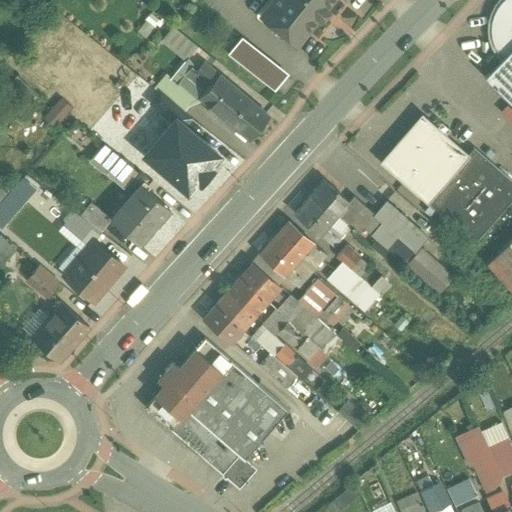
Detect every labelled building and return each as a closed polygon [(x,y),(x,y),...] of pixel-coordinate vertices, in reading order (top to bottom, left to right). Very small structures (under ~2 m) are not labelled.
[(273,0),(273,2),(262,15),(296,43),(317,16),(319,18),(322,18),(328,11),(327,8),(325,6),(330,0),(273,0)] [(511,0),(503,0),(502,1),(497,8),(494,15),(491,22),(491,30),(492,38),(494,46),(498,53),(503,58),(511,48),(511,0)] [(175,26),(163,41),(187,60),(199,45),(175,26)] [(241,37),(227,54),(274,91),(288,74),(241,37)] [(511,48),(503,58),(484,77),(511,104),(511,48)] [(219,75),(198,57),(191,65),(197,69),(194,73),(209,86),(219,75)] [(270,118),(219,75),(209,86),(199,98),(211,107),(210,108),(218,115),(219,114),(250,140),(270,118)] [(169,76),(163,76),(153,88),(183,113),(195,99),(169,76)] [(62,99),(47,119),(58,126),(73,106),(62,99)] [(511,180),(474,148),(468,155),(446,136),(451,131),(449,130),(448,131),(439,127),(437,129),(422,115),(381,162),(427,203),(474,244),(511,201),(511,180)] [(195,138),(174,121),(145,155),(187,191),(218,155),(197,137),(195,138)] [(136,173),(104,145),(89,161),(102,172),(106,173),(123,188),(136,173)] [(336,191),(324,181),(309,197),(310,197),(335,219),(338,216),(352,228),(351,229),(354,232),(355,231),(359,234),(364,228),(374,217),(373,216),(374,214),(354,196),(349,203),(338,193),(339,192),(337,190),(336,191)] [(141,185),(111,220),(132,238),(131,239),(140,246),(171,211),(141,185)] [(335,219),(310,197),(296,213),(334,247),(340,239),(339,238),(343,233),(331,223),(335,219)] [(428,238),(386,201),(374,214),(373,216),(374,217),(364,228),(371,234),(381,223),(412,250),(415,253),(428,238)] [(111,220),(92,203),(81,216),(96,228),(101,232),(111,220)] [(81,216),(75,212),(63,225),(84,243),(96,228),(81,216)] [(326,255),(288,222),(274,238),(299,260),(303,256),(314,266),(318,262),(320,263),(326,255)] [(412,250),(381,223),(371,234),(370,235),(377,241),(372,246),(397,267),(401,263),(406,268),(407,266),(410,263),(404,259),(412,250)] [(2,235),(0,236),(0,262),(2,265),(17,251),(2,235)] [(299,260),(274,238),(260,253),(298,287),(305,279),(303,278),(307,274),(296,264),(299,260)] [(511,239),(488,260),(511,288),(511,239)] [(123,266),(94,241),(84,253),(87,255),(69,277),(66,275),(64,276),(93,301),(123,266)] [(368,265),(346,245),(337,256),(343,261),(342,262),(359,276),(368,265)] [(451,277),(421,251),(410,263),(407,266),(438,293),(451,277)] [(281,287),(252,262),(240,277),(268,302),(281,287)] [(342,262),(327,279),(349,298),(364,281),(358,277),(359,276),(342,262)] [(59,283),(39,266),(27,280),(47,297),(59,283)] [(240,277),(227,291),(256,316),(268,302),(240,277)] [(337,296),(318,279),(298,301),(302,305),(317,319),(337,296)] [(381,301),(368,288),(358,299),(371,312),(381,301)] [(256,316),(227,291),(215,305),(244,330),(256,316)] [(290,295),(277,309),(295,327),(302,318),(295,313),(302,305),(298,301),(290,295)] [(88,324),(61,301),(31,336),(57,358),(88,324)] [(244,330),(215,305),(202,319),(231,344),(244,330)] [(277,309),(266,322),(316,367),(327,355),(295,327),(277,309)] [(311,370),(262,325),(254,334),(258,338),(256,340),(271,353),(271,352),(302,380),(311,370)] [(237,366),(205,338),(179,368),(173,363),(157,381),(163,386),(145,407),(222,474),(235,460),(239,464),(243,458),(244,457),(245,458),(286,410),(287,410),(288,409),(255,381),(237,366)] [(297,376),(271,353),(260,365),(286,388),(297,376)] [(264,371),(246,356),(237,366),(255,381),(264,371)] [(473,429),(457,437),(463,451),(484,441),(478,427),(475,428),(475,427),(473,427),(473,429)] [(334,435),(315,450),(323,460),(344,443),(334,435)] [(484,441),(463,451),(470,467),(492,456),(484,441)] [(492,456),(470,467),(483,494),(495,488),(501,477),(492,456)] [(243,458),(239,464),(235,460),(222,474),(239,489),(257,468),(245,458),(244,457),(243,458)] [(448,487),(456,506),(480,496),(473,477),(448,487)] [(440,483),(422,492),(431,511),(433,511),(450,504),(440,483)] [(510,511),(502,493),(493,497),(494,499),(488,501),(493,511),(510,511)] [(376,511),(391,511),(399,508),(395,501),(376,511)] [(425,511),(421,502),(400,511),(425,511)]
